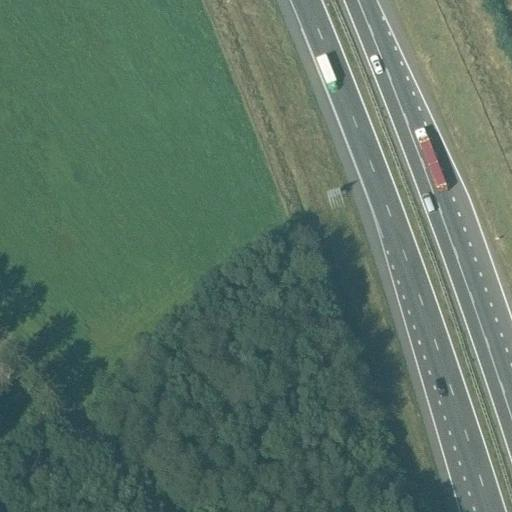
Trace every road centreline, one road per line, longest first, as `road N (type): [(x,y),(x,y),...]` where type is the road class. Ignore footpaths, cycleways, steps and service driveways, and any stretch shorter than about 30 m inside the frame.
road 1 (motorway): [(302,0),(400,240),(491,511)]
road 2 (motorway): [(511,416),(358,0)]
road 3 (unclassified): [(177,511),(0,330)]
